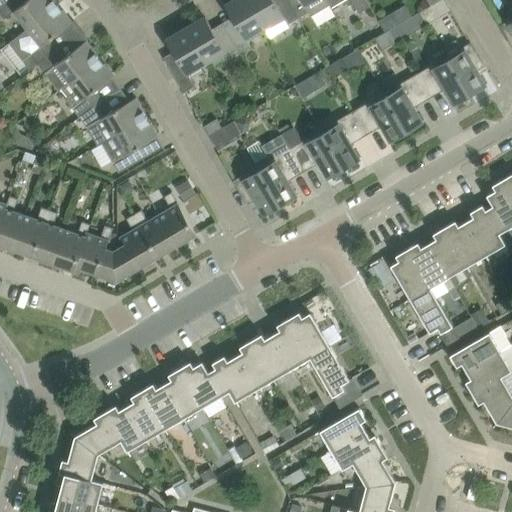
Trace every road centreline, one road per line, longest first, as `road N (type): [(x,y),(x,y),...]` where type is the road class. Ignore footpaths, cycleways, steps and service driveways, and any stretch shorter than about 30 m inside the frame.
road 1 (tertiary): [(0,385),(91,364),(259,267)]
road 2 (residential): [(259,267),(122,32)]
road 3 (residential): [(443,449),(323,230)]
road 4 (tertiary): [(323,230),(511,122)]
road 5 (tertiary): [(0,509),(17,441),(17,399),(0,385)]
